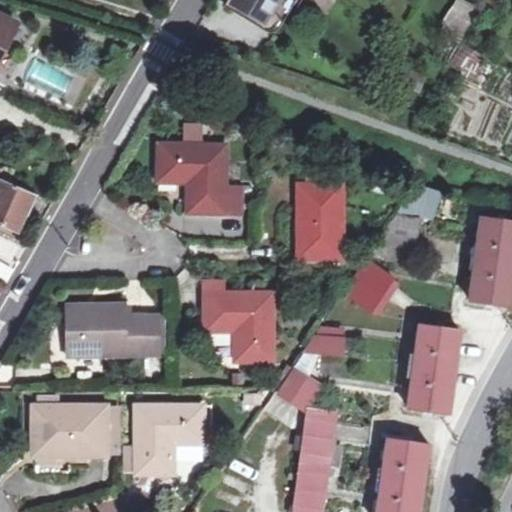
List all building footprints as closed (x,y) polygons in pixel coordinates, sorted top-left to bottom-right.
[(245,0),(237,0),(232,11),(262,29),(267,20),(242,5),(245,0)] [(245,0),(242,5),(267,20),(270,15),(279,0),(245,0)] [(279,0),(270,15),(286,24),(300,0),(279,0)] [(0,53),(15,23),(0,15),(0,53)] [(462,45),(474,25),(472,24),(462,18),(439,60),(442,62),(449,65),(451,66),(462,45)] [(426,82),(405,72),(399,87),(420,96),(426,82)] [(226,143),(159,144),(160,183),(186,183),(186,210),(228,210),(226,143)] [(35,193),(0,176),(0,221),(16,229),(35,193)] [(340,185),(298,184),(296,258),(339,259),(340,185)] [(417,185),(398,214),(425,220),(432,222),(440,196),(417,185)] [(398,214),(396,218),(424,223),(425,220),(398,214)] [(477,262),(511,266),(511,223),(501,222),(500,219),(483,216),(477,262)] [(396,218),(389,227),(421,234),(424,223),(396,218)] [(421,234),(389,227),(378,243),(416,251),(421,234)] [(0,277),(7,280),(24,247),(0,234),(0,277)] [(412,268),(416,251),(378,243),(371,254),(383,259),(383,262),(412,268)] [(367,262),(355,279),(381,297),(392,281),(367,262)] [(511,299),(511,266),(477,262),(470,309),(490,312),(491,307),(511,310),(511,299)] [(370,315),(381,297),(355,279),(342,297),(370,315)] [(273,295),(204,295),(204,332),(234,332),(235,362),(273,362),(273,295)] [(147,354),(147,318),(127,318),(127,306),(68,305),(68,354),(147,354)] [(147,318),(147,354),(164,354),(163,318),(147,318)] [(421,324),(416,370),(455,376),(461,334),(440,331),(440,327),(421,324)] [(318,330),(344,334),(345,330),(321,326),(318,330)] [(318,330),(313,337),(343,341),(344,334),(318,330)] [(343,341),(313,337),(303,353),(318,355),(341,358),(343,341)] [(316,368),(318,358),(300,356),(291,369),(295,371),(307,380),(316,368)] [(455,376),(416,370),(410,418),(429,421),(430,416),(450,418),(455,376)] [(278,394),(291,403),(307,380),(295,371),(278,394)] [(318,390),(307,380),(291,403),(305,412),(318,390)] [(105,407),(30,407),(29,458),(103,458),(105,407)] [(195,410),(133,409),(132,490),(169,491),(170,461),(195,460),(195,410)] [(305,412),(302,437),(331,441),(334,416),(328,415),(305,412)] [(299,462),(326,467),(331,441),(302,437),(299,462)] [(381,482),(420,488),(426,446),(406,443),(407,439),(388,437),(381,482)] [(322,494),(326,467),(299,462),(295,490),(322,494)] [(416,511),(420,488),(381,482),(377,511),(416,511)] [(295,490),(293,507),(320,511),(322,494),(295,490)]
